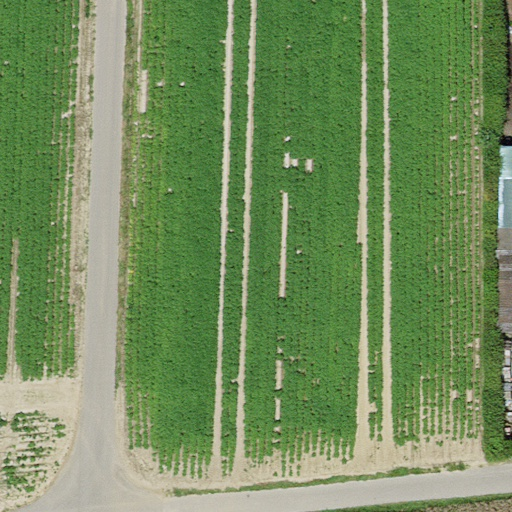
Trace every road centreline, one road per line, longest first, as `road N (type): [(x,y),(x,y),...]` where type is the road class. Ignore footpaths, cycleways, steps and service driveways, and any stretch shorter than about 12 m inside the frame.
road 1 (track): [(112,0),(94,511)]
road 2 (track): [(150,511),(511,480)]
